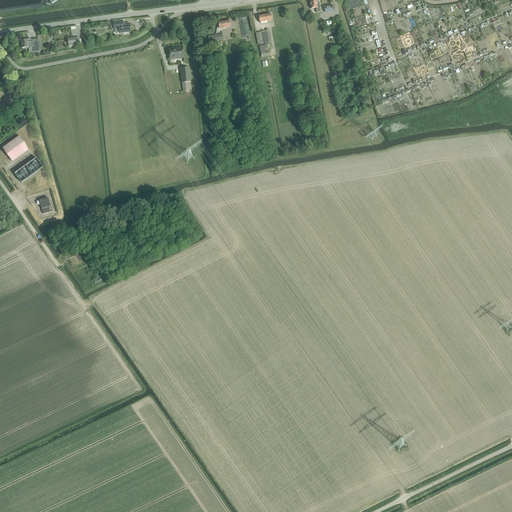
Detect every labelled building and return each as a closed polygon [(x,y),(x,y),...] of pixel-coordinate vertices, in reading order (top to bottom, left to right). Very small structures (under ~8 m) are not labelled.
[(311,9),(315,9),(316,9),(316,13),(320,12),(319,3),(316,3),(315,0),(313,0),(310,0),(310,1),(311,9)] [(260,23),(271,21),(270,14),(258,16),(260,23)] [(113,22),(114,30),(119,29),(119,34),(123,33),(123,34),(124,34),(126,34),(127,33),(130,32),(129,24),(123,25),(122,21),(113,22)] [(218,22),(219,29),(230,27),(229,21),(218,22)] [(270,43),(267,31),(256,34),(258,45),(263,44),(270,43)] [(223,40),(222,34),(208,37),(209,42),(223,40)] [(30,39),(21,41),(22,48),(26,48),(26,49),(29,49),(29,51),(29,54),(40,52),(39,39),(30,40),(30,39)] [(263,46),(259,47),(261,58),(270,56),(269,52),(265,53),(263,46)] [(183,47),(168,48),(169,60),(184,59),(183,47)] [(189,68),(180,68),(181,83),(190,82),(189,68)] [(395,95),(382,101),(383,104),(397,98),(395,95)] [(18,137),(3,148),(12,161),(28,150),(18,137)] [(37,158),(15,173),(22,183),(43,167),(37,158)] [(48,198),(39,201),(43,214),(52,212),(48,198)]
